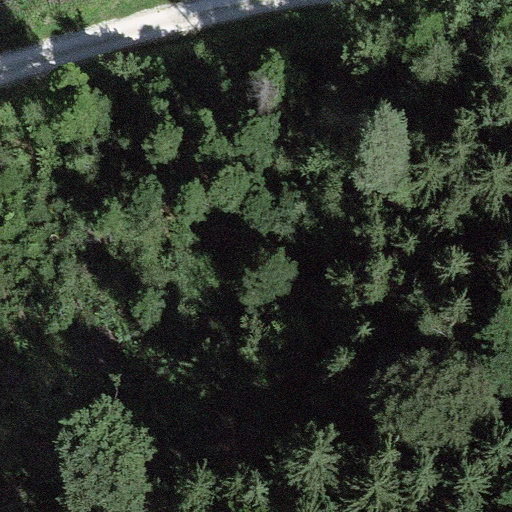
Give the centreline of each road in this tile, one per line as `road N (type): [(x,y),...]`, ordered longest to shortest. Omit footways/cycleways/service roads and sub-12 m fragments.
road 1 (track): [(115,511),(189,487),(378,457),(511,452)]
road 2 (track): [(263,0),(0,75)]
